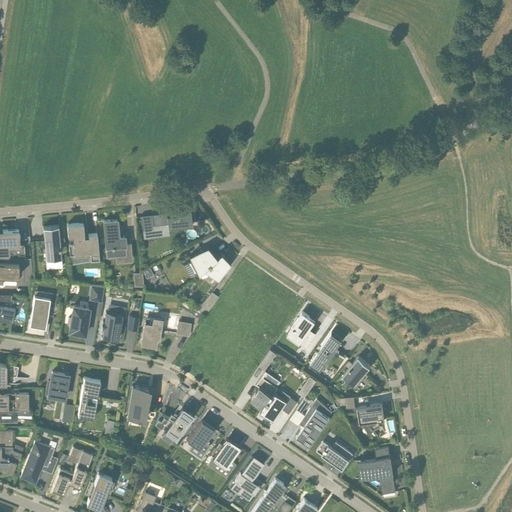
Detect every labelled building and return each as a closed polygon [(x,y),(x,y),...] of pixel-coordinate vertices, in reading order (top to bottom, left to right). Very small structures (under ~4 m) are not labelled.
[(304,203),(309,197),(303,192),(298,197),(304,203)] [(154,230),(192,225),(190,209),(174,211),(175,213),(153,217),(154,230)] [(141,218),(141,216),(140,216),(143,231),(154,230),(153,217),(141,218)] [(118,236),(117,219),(104,220),(107,257),(126,255),(124,235),(118,236)] [(67,224),(68,236),(73,236),(74,244),(69,244),(70,255),(86,254),(86,251),(90,251),(91,261),(99,260),(97,233),(88,234),(88,236),(84,236),(83,222),(67,224)] [(46,259),(61,257),(58,225),(43,226),(46,259)] [(17,245),(16,229),(0,230),(0,254),(25,255),(24,245),(17,245)] [(203,269),(216,256),(207,246),(189,256),(199,273),(203,269)] [(221,253),(216,256),(203,269),(218,280),(230,263),(221,253)] [(18,276),(19,263),(0,262),(0,285),(3,285),(5,283),(16,283),(16,276),(18,276)] [(147,278),(153,274),(150,268),(143,271),(147,278)] [(135,285),(143,285),(142,273),(134,273),(135,285)] [(101,301),(104,286),(91,284),(89,299),(101,301)] [(205,315),(218,296),(211,291),(198,310),(205,315)] [(0,318),(12,321),(15,307),(13,307),(14,298),(12,298),(12,294),(0,293),(0,318)] [(47,315),(57,317),(60,304),(49,302),(50,298),(34,295),(29,325),(45,327),(47,315)] [(85,334),(89,308),(73,305),(69,331),(85,334)] [(124,315),(125,307),(118,306),(116,313),(106,311),(104,320),(103,320),(102,327),(103,327),(102,336),(110,338),(110,339),(116,340),(116,339),(118,339),(122,314),(124,315)] [(315,333),(309,329),(315,320),(303,312),(287,334),(293,339),(298,332),(310,341),(315,333)] [(137,330),(139,316),(129,314),(127,328),(137,330)] [(158,337),(161,318),(153,317),(152,324),(144,322),(141,343),(155,345),(156,337),(158,337)] [(189,335),(190,323),(178,321),(177,333),(189,335)] [(332,331),(310,363),(320,370),(342,338),(332,331)] [(276,353),(270,349),(258,366),(265,370),(276,353)] [(355,385),(370,365),(358,356),(343,375),(355,385)] [(17,376),(18,366),(0,362),(0,383),(20,384),(20,383),(16,383),(17,377),(28,379),(28,378),(17,376)] [(267,371),(265,370),(265,371),(256,384),(259,386),(251,397),(264,406),(274,392),(275,392),(278,387),(263,377),(267,371)] [(64,397),(67,379),(64,379),(65,373),(52,371),(50,381),(48,380),(46,393),(48,393),(48,395),(64,397)] [(94,418),(98,388),(96,387),(97,381),(84,379),(85,376),(84,376),(78,415),(94,418)] [(298,393),(299,393),(304,397),(316,380),(310,376),(298,393)] [(147,418),(148,411),(145,411),(149,388),(132,385),(127,417),(144,420),(144,417),(147,418)] [(28,409),(28,392),(0,392),(0,409),(0,414),(16,413),(16,409),(28,409)] [(275,392),(274,392),(264,406),(260,411),(273,420),(287,401),(291,404),(299,393),(298,393),(291,403),(275,392)] [(340,409),(355,407),(354,396),(334,399),(340,409)] [(309,402),(304,398),(296,409),(302,413),(309,402)] [(381,424),(378,419),(384,418),(382,402),(357,406),(360,422),(367,421),(373,429),(381,424)] [(70,421),(73,405),(65,404),(62,420),(70,421)] [(307,420),(296,436),(310,445),(330,417),(330,416),(312,404),(303,417),(307,420)] [(194,414),(182,406),(175,416),(173,414),(171,413),(169,417),(170,418),(173,420),(171,422),(164,431),(176,439),(194,414)] [(114,418),(107,417),(104,431),(111,432),(114,418)] [(155,424),(161,429),(168,420),(164,418),(161,422),(158,420),(155,424)] [(212,431),(214,429),(218,432),(218,431),(203,420),(201,419),(187,439),(200,449),(212,431)] [(12,449),(13,430),(0,429),(0,468),(11,473),(16,462),(17,462),(21,452),(12,449)] [(240,446),(226,437),(212,458),(225,467),(240,446)] [(51,472),(58,457),(51,454),(54,448),(35,440),(20,476),(35,482),(41,468),(51,472)] [(323,440),(316,450),(329,458),(330,456),(343,466),(342,467),(341,467),(343,468),(353,453),(336,441),(332,446),(323,440)] [(382,493),(396,491),(390,455),(388,445),(375,447),(377,457),(358,460),(361,478),(379,475),(382,493)] [(79,487),(92,454),(73,446),(69,455),(79,459),(73,473),(60,468),(51,489),(63,493),(65,489),(68,483),(79,487)] [(257,497),(265,484),(254,476),(264,462),(253,455),(240,473),(234,481),(235,481),(230,488),(238,494),(243,487),(257,497)] [(108,496),(114,480),(111,479),(112,478),(98,472),(86,503),(100,508),(100,507),(99,506),(103,497),(102,497),(103,494),(108,496)] [(276,501),(275,499),(281,491),(279,489),(283,483),(275,478),(251,511),(260,511),(262,510),(264,511),(265,511),(270,506),(277,511),(288,511),(296,501),(295,501),(283,492),(276,501)] [(156,511),(159,505),(162,500),(161,499),(159,505),(153,502),(156,495),(146,491),(148,485),(147,485),(137,511),(138,511),(156,511)] [(312,511),(317,507),(304,497),(293,511),(312,511)]
